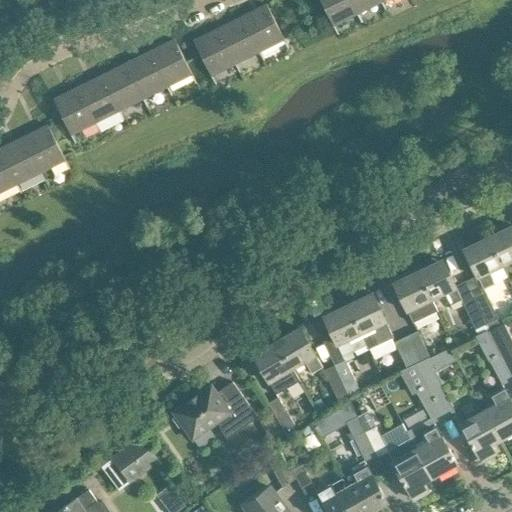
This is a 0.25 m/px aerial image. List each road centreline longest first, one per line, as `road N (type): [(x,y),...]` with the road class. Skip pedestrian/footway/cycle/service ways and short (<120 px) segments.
road 1 (residential): [(179,347),(326,254),(511,165)]
road 2 (unclassified): [(0,117),(21,75),(38,65),(201,0)]
